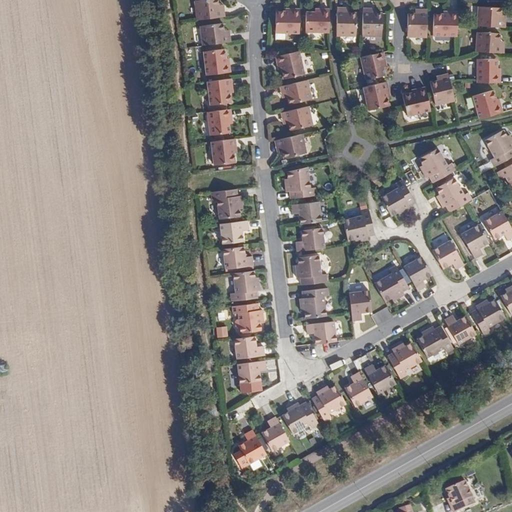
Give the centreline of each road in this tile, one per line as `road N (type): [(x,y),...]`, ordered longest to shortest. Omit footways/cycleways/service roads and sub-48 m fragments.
road 1 (residential): [(260,2),(259,110),(292,370),(324,364),(449,295)]
road 2 (secondary): [(320,511),(476,424)]
